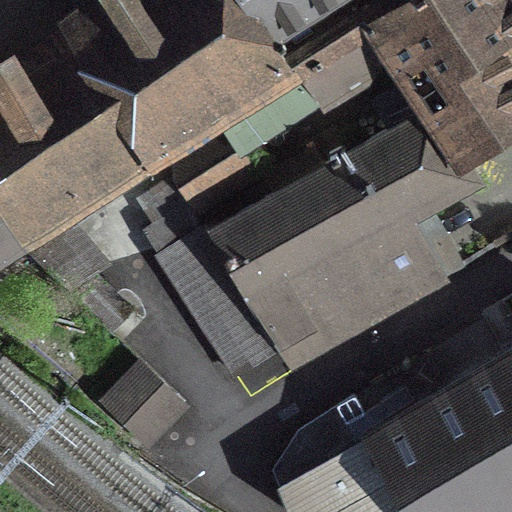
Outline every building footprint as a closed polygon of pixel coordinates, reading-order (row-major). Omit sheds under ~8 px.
[(0,82),(0,259),(19,247),(59,221),(149,164),(160,157),(169,151),(170,150),(221,118),(231,111),(227,105),(288,66),(285,61),(241,0),(115,0),(107,6),(71,34),(0,82)] [(241,0),(285,61),(362,11),(379,0),(241,0)] [(511,0),(379,0),(362,11),(381,39),(416,90),(419,88),(438,115),(435,117),(454,146),(457,144),(465,159),(511,126),(511,65),(500,42),(511,33),(511,0)] [(363,72),(381,39),(362,11),(285,61),(288,66),(227,105),(231,111),(221,118),(170,150),(172,180),(194,213),(253,174),(238,150),(363,72)] [(465,160),(465,159),(457,144),(454,146),(435,117),(438,115),(419,88),(416,90),(418,93),(330,141),(337,154),(332,156),(334,159),(204,233),(278,349),(289,367),(443,281),(441,277),(438,273),(445,270),(433,248),(421,226),(415,230),(407,216),(472,180),(462,162),(465,160)] [(234,377),(278,349),(204,233),(200,227),(163,251),(156,255),(194,316),(234,377)] [(94,274),(73,296),(111,332),(132,310),(94,274)] [(511,511),(511,354),(501,361),(373,433),(352,396),(297,432),(272,470),(288,511),(511,511)] [(100,403),(143,445),(182,405),(139,363),(100,403)]
